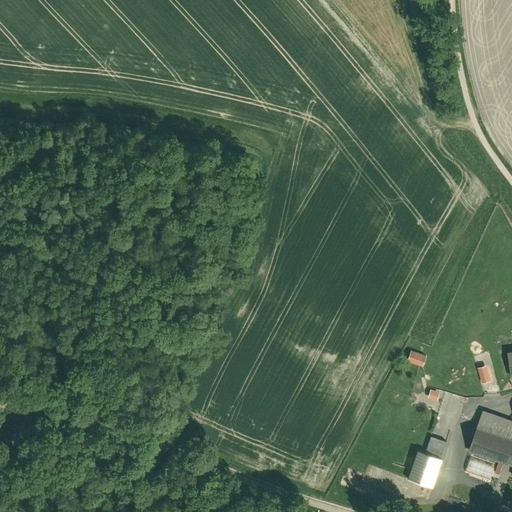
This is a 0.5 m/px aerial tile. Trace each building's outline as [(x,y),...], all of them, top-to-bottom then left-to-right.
[(430,350),(414,345),(410,356),(425,362),(430,350)] [(484,383),(494,381),(489,365),(479,368),(484,383)] [(433,389),(430,398),(439,401),(442,392),(433,389)] [(480,421),(511,431),(511,414),(485,405),(480,421)] [(511,431),(480,421),(471,446),(511,459),(511,431)] [(434,432),(428,447),(445,453),(451,438),(434,432)] [(436,483),(447,454),(445,453),(428,447),(421,445),(417,454),(410,473),(436,483)]
